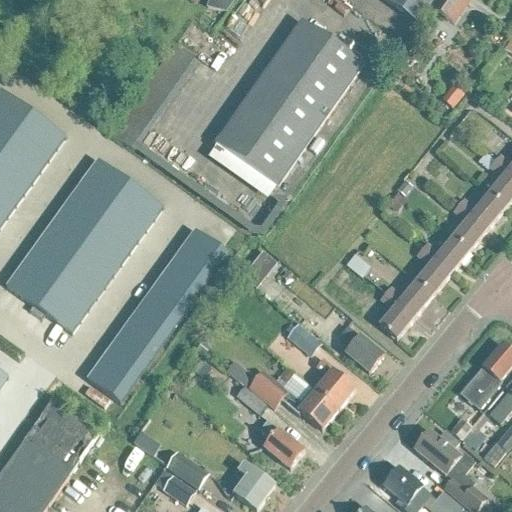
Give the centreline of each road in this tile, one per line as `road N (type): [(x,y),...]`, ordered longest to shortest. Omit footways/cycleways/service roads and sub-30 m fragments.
road 1 (unknown): [(0,310),(56,344),(91,348),(166,239),(171,218),(162,196),(0,93)]
road 2 (residential): [(310,511),(492,295)]
